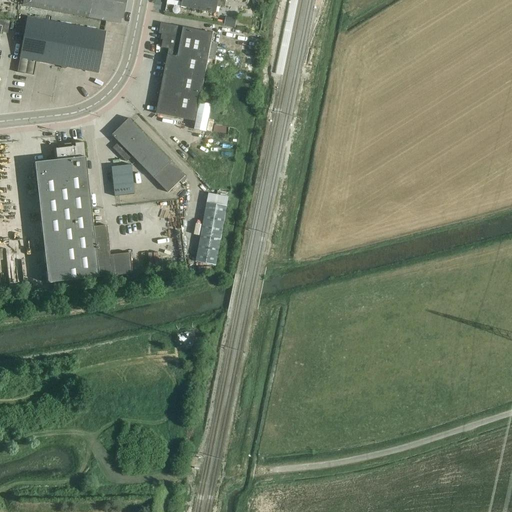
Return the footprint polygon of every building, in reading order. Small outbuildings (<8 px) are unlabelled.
[(23,0),(22,6),(120,24),(124,0),(23,0)] [(167,0),(167,4),(216,14),(218,6),(225,8),(226,0),(167,0)] [(263,0),(252,0),(256,8),(265,4),(263,0)] [(98,74),(105,32),(27,18),(19,59),(98,74)] [(0,20),(0,33),(0,32),(6,33),(8,22),(0,20)] [(212,43),(214,34),(162,24),(160,34),(166,35),(166,39),(164,39),(162,48),(172,50),(171,56),(168,56),(157,115),(196,122),(209,59),(214,60),(218,45),(212,43)] [(209,101),(204,129),(216,131),(221,104),(209,101)] [(169,193),(186,176),(130,119),(113,135),(169,193)] [(92,226),(85,158),(83,143),(64,145),(64,148),(53,149),(54,161),(34,164),(48,283),(133,274),(130,253),(110,255),(107,224),(92,226)] [(115,182),(134,181),(133,166),(113,168),(115,182)] [(134,181),(115,182),(116,197),(135,196),(134,181)] [(216,266),(227,206),(207,202),(196,262),(216,266)]
